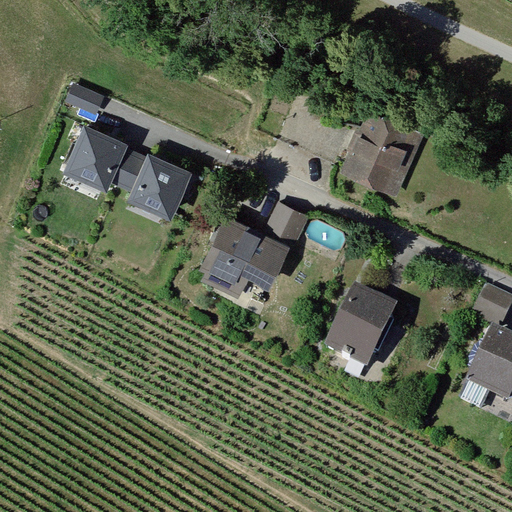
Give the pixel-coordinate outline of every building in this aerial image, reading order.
[(98,109),(105,90),(74,78),(67,97),(98,109)] [(422,127),(364,103),(338,166),(395,190),(422,127)] [(129,138),(83,119),(62,168),(109,187),(129,138)] [(194,166),(150,147),(130,194),(174,213),(194,166)] [(291,242),(227,210),(199,267),(205,270),(203,275),(237,292),(248,270),(271,281),(291,242)] [(476,310),(503,323),(511,304),(511,292),(489,282),(476,310)] [(401,309),(356,288),(326,351),(370,372),(401,309)] [(511,335),(492,325),(464,382),(508,403),(511,393),(511,335)]
